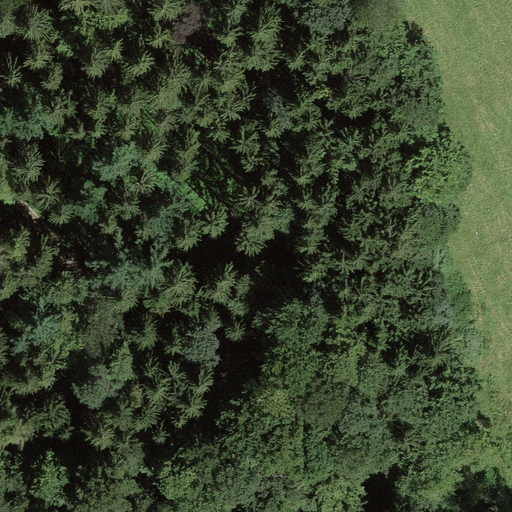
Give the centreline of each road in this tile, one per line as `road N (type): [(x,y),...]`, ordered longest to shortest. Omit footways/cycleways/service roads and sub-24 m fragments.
road 1 (track): [(108,317),(203,344),(254,326),(280,287),(289,200),(275,0)]
road 2 (track): [(108,317),(245,511)]
road 3 (track): [(0,186),(108,317)]
road 4 (track): [(254,326),(228,487)]
